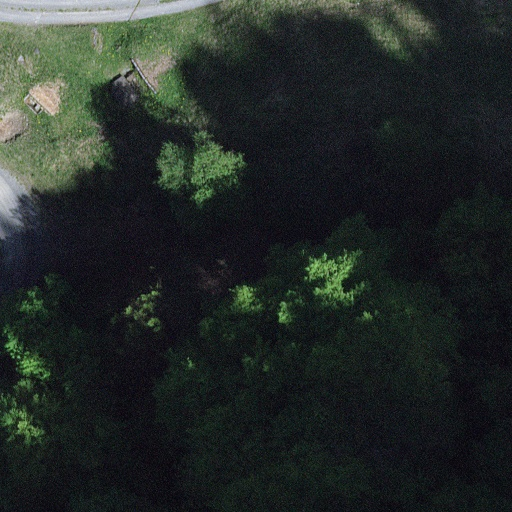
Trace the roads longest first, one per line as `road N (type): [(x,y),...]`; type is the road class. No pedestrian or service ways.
road 1 (track): [(0,7),(82,14),(145,0)]
road 2 (track): [(0,304),(18,300),(43,257),(0,193)]
